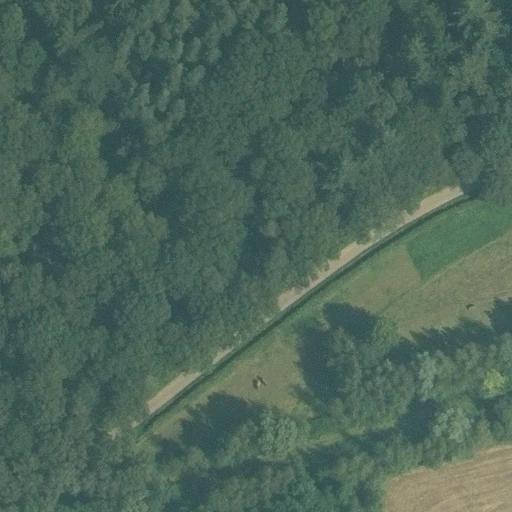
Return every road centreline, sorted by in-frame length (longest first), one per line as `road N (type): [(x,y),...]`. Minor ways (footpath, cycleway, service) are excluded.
road 1 (track): [(113,436),(371,239),(446,190),(511,165)]
road 2 (track): [(10,511),(113,436)]
